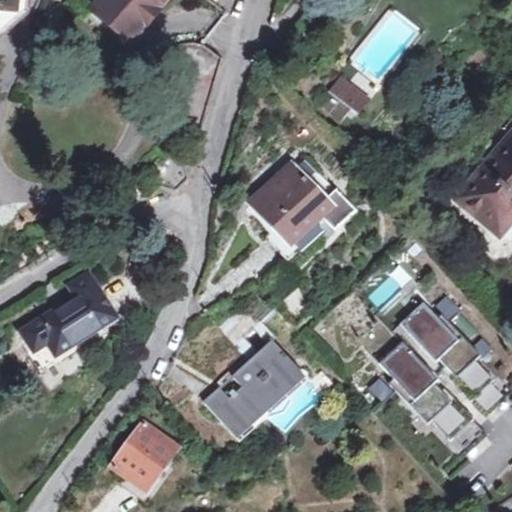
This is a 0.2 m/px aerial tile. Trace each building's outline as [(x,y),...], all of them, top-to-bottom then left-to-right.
[(145,28),(161,10),(159,9),(166,0),(101,0),(92,11),(131,43),(145,28)] [(341,97),(349,86),(340,79),(322,103),(340,125),(354,107),(341,97)] [(341,97),(354,107),(360,111),(369,99),(349,86),(341,97)] [(511,222),(511,135),(455,198),(499,237),(511,222)] [(190,182),(184,164),(167,160),(154,173),(160,191),(175,195),(190,182)] [(268,233),(265,236),(287,262),(322,231),(315,223),(333,208),(294,165),(253,203),(274,228),(268,233)] [(33,353),(47,344),(56,357),(98,329),(115,319),(87,276),(69,287),(77,301),(58,312),(57,311),(22,333),(32,351),(33,353)] [(511,401),(511,396),(422,306),(395,332),(482,425),(511,401)] [(301,375),(273,343),(232,379),(242,390),(229,402),(219,391),(202,404),(231,438),(262,410),(301,375)] [(484,435),(402,349),(379,370),(460,461),(484,435)] [(176,448),(144,426),(111,470),(143,494),(176,448)]
